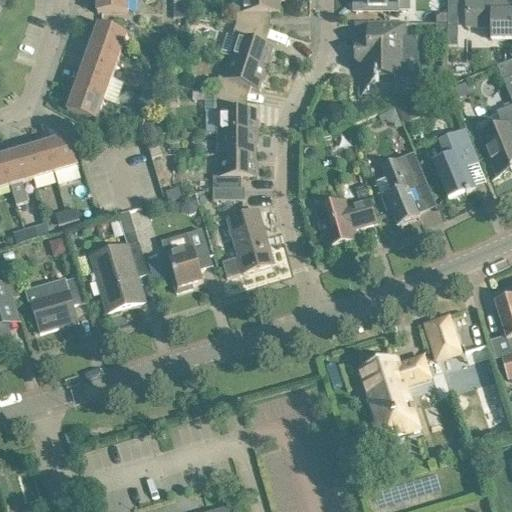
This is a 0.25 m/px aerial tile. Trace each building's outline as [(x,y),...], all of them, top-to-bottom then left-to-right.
[(128,16),(128,0),(94,0),(95,1),(98,1),(98,16),(128,16)] [(186,38),(186,0),(174,0),(174,38),(186,38)] [(281,5),(281,0),(241,0),(241,14),(236,14),(236,26),(265,31),(265,15),(280,15),(280,5),(281,5)] [(411,12),(410,0),(356,0),(357,12),(411,12)] [(511,1),(500,1),(467,1),(467,29),(492,29),(492,42),(507,42),(511,41),(511,1)] [(260,46),(265,31),(236,26),(233,37),(237,39),(230,59),(269,72),(272,60),(271,60),(274,50),(260,46)] [(403,58),(406,58),(420,58),(420,39),(406,40),(406,26),(370,26),(370,41),(360,41),(360,50),(356,50),(356,71),(360,71),(360,99),(383,79),(403,79),(403,58)] [(448,38),(448,26),(437,26),(437,38),(448,38)] [(91,40),(88,48),(120,59),(128,38),(99,27),(94,41),(91,40)] [(120,59),(88,48),(85,57),(88,58),(84,71),(112,81),(120,59)] [(265,84),(269,72),(230,59),(224,80),(219,79),(214,96),(242,100),(246,88),(260,93),(263,84),(265,84)] [(511,62),(497,68),(504,84),(511,80),(511,62)] [(163,67),(159,77),(169,82),(174,72),(163,67)] [(112,81),(84,71),(79,84),(76,83),(73,91),(105,103),(112,81)] [(165,92),(169,82),(159,77),(155,87),(165,92)] [(511,80),(503,84),(511,104),(511,80)] [(105,103),(73,91),(70,100),(73,101),(68,114),(97,125),(105,103)] [(242,113),(242,100),(214,96),(214,114),(218,114),(218,136),(258,136),(258,123),(257,123),(257,113),(242,113)] [(150,111),(139,106),(135,116),(145,121),(150,111)] [(511,135),(511,134),(511,108),(497,114),(503,128),(480,138),(498,180),(511,174),(511,135)] [(141,131),(145,121),(135,116),(130,126),(141,131)] [(479,166),(468,139),(465,132),(439,142),(446,159),(434,165),(435,167),(443,185),(445,184),(452,201),(466,195),(467,197),(471,195),(471,193),(476,191),(467,170),(479,166)] [(258,148),(258,136),(218,136),(218,157),(256,157),(256,148),(258,148)] [(54,141),(45,143),(55,176),(78,169),(69,140),(55,144),(54,141)] [(55,176),(45,143),(37,146),(38,149),(25,153),(33,182),(55,176)] [(161,148),(149,152),(152,161),(164,157),(161,148)] [(33,182),(25,153),(11,157),(10,154),(2,156),(11,189),(17,208),(29,204),(23,185),(33,182)] [(0,192),(11,189),(2,156),(0,156),(0,192)] [(438,212),(430,193),(415,156),(382,169),(389,185),(387,186),(387,185),(377,189),(383,203),(387,201),(398,230),(420,221),(418,214),(434,208),(436,212),(438,212)] [(257,167),(256,157),(218,157),(218,179),(213,179),(214,191),(242,191),(242,180),(258,180),(258,166),(257,167)] [(246,191),(242,191),(214,191),(214,204),(226,204),(246,204),(246,191)] [(346,205),(316,214),(327,252),(358,243),(355,233),(378,227),(371,203),(348,210),(346,205)] [(77,211),(66,214),(70,225),(80,222),(77,211)] [(70,225),(66,214),(56,217),(59,229),(70,225)] [(274,268),(259,214),(228,223),(239,260),(223,265),(227,281),(274,268)] [(50,238),(47,230),(46,227),(35,230),(24,233),(28,244),(50,238)] [(28,244),(24,233),(14,236),(18,247),(28,244)] [(166,258),(168,257),(174,275),(171,276),(171,277),(177,296),(194,291),(193,288),(204,285),(198,266),(211,262),(206,243),(202,233),(163,245),(166,258)] [(149,278),(144,259),(140,246),(92,260),(103,297),(109,316),(145,306),(138,281),(149,278)] [(164,257),(147,262),(153,285),(171,280),(164,257)] [(74,309),(86,305),(80,286),(79,280),(66,284),(67,288),(56,291),(55,287),(28,295),(31,305),(35,318),(40,337),(79,325),(74,309)] [(0,348),(12,345),(7,329),(21,325),(9,285),(0,287),(0,348)] [(511,357),(511,300),(495,306),(511,357)] [(449,320),(426,328),(435,358),(459,350),(449,320)] [(511,357),(502,360),(508,383),(511,381),(511,357)] [(360,373),(383,445),(420,434),(405,389),(417,385),(411,366),(422,362),(422,363),(424,363),(423,361),(399,369),(397,361),(360,373)] [(498,443),(511,438),(511,423),(494,430),(498,443)]
